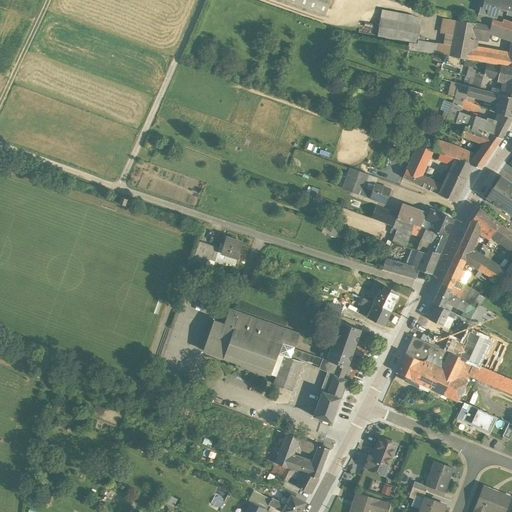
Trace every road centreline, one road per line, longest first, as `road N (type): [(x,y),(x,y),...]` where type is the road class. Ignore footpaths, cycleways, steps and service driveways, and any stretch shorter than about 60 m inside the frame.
road 1 (residential): [(511,145),(470,203),(365,405)]
road 2 (track): [(116,190),(202,0)]
road 3 (track): [(132,154),(315,216)]
road 4 (track): [(17,511),(36,378),(0,361)]
road 5 (residential): [(481,451),(365,405)]
